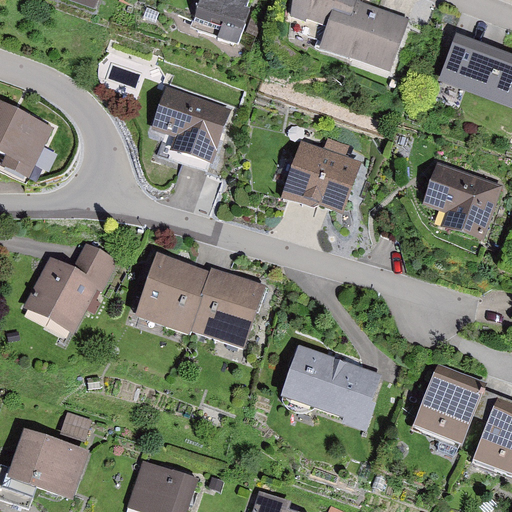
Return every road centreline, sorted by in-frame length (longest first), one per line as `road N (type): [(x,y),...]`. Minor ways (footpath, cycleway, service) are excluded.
road 1 (residential): [(116,191),(467,307)]
road 2 (residential): [(116,191),(97,122),(76,100),(0,70)]
